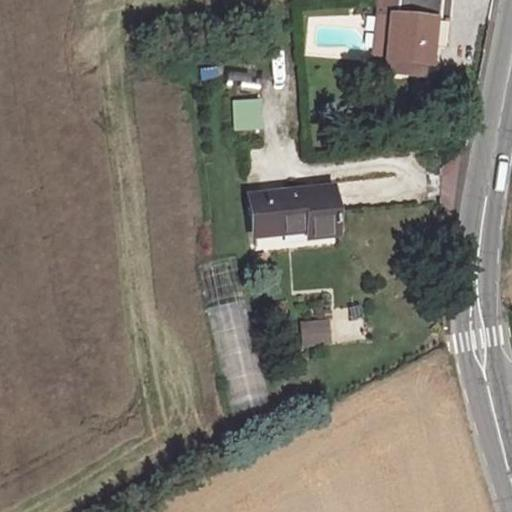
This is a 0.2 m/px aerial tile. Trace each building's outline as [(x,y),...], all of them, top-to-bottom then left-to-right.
[(419,61),(422,33),(428,34),(431,6),(384,1),(384,6),(381,29),(377,29),(373,67),(372,84),(390,86),(391,74),(413,76),(417,77),(419,61)] [(384,6),(364,4),(359,66),(373,67),(377,29),(381,29),(384,6)] [(422,33),(419,61),(435,63),(437,35),(428,34),(422,33)] [(391,74),(390,86),(412,87),(413,76),(391,74)] [(251,236),(297,230),(299,239),(331,235),(326,191),(248,200),(251,236)] [(326,344),(325,319),(295,320),(295,345),(326,344)]
